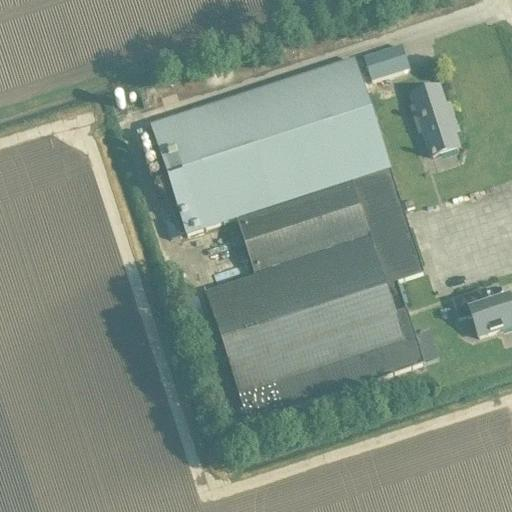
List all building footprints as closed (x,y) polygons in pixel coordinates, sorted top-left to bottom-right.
[(187,236),(237,220),(238,223),(353,186),(390,174),(354,64),(152,130),(187,236)] [(445,108),(441,97),(438,89),(413,97),(417,109),(413,110),(420,134),(425,133),(433,159),(459,150),(450,124),(454,123),(449,107),(445,108)] [(111,110),(99,115),(104,127),(116,122),(111,110)] [(495,208),(511,206),(506,169),(481,172),(484,193),(493,192),(495,208)] [(397,283),(423,275),(390,174),(353,186),(372,243),(386,287),(397,283)] [(238,223),(257,280),(372,243),(353,186),(238,223)] [(421,218),(410,219),(414,242),(424,241),(421,218)] [(240,398),(405,345),(395,315),(406,312),(406,311),(397,283),(386,287),(372,243),(257,280),(207,297),(240,398)] [(479,339),(511,328),(511,305),(509,296),(479,306),(475,293),(452,301),(458,322),(471,318),(479,339)] [(240,398),(248,423),(423,365),(406,312),(395,315),(405,345),(240,398)]
